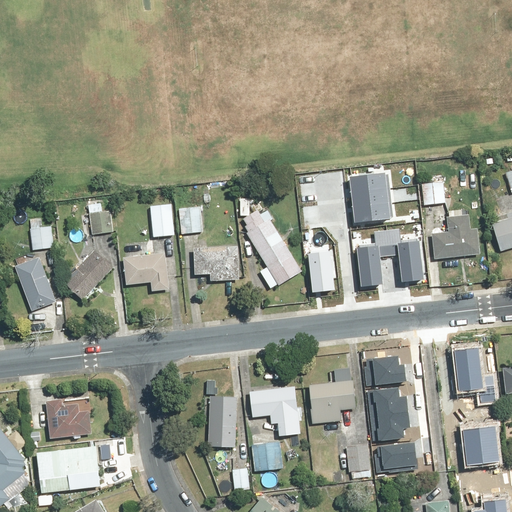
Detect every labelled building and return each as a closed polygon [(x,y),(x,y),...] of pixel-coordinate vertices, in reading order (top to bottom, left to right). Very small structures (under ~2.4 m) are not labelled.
[(350,177),(355,223),(392,219),(386,173),(350,177)] [(447,203),(445,182),(424,185),(426,205),(447,203)] [(112,203),(90,205),(94,234),(116,231),(112,203)] [(174,203),(153,206),(158,246),(178,244),(174,203)] [(203,206),(181,208),(184,236),(206,233),(203,206)] [(473,229),(472,214),(468,215),(468,209),(449,211),(451,232),(435,233),(437,259),(483,254),(480,228),(473,229)] [(305,272),(274,223),(278,220),(271,210),(262,215),(259,210),(246,218),(250,225),(247,227),(251,233),(250,234),(270,267),(262,272),(273,290),(280,285),(282,287),(305,272)] [(498,223),(495,224),(503,252),(511,249),(511,212),(496,217),(498,223)] [(32,220),(33,229),(32,229),(35,251),(56,248),(54,227),(51,227),(50,218),(32,220)] [(402,281),(424,279),(420,241),(401,243),(399,228),(387,229),(390,255),(399,254),(402,281)] [(358,248),(362,286),(384,283),(381,256),(390,255),(387,229),(375,231),(377,246),(358,248)] [(241,247),(197,248),(198,276),(213,276),(214,282),(242,280),(241,247)] [(95,290),(117,266),(99,249),(68,283),(89,302),(98,293),(95,290)] [(308,254),(312,291),(335,289),(331,252),(308,254)] [(126,258),(128,285),(153,283),(154,292),(176,291),(173,254),(126,258)] [(17,264),(32,307),(56,299),(41,256),(17,264)] [(453,348),(457,390),(478,388),(479,403),(496,401),(493,376),(481,378),(477,345),(453,348)] [(363,368),(365,387),(406,382),(404,366),(398,366),(397,358),(365,361),(366,367),(363,368)] [(356,382),(312,385),(314,424),(343,422),(342,412),(358,411),(356,382)] [(298,388),(253,392),(255,418),(273,416),(274,425),(281,424),(282,436),(302,434),(298,388)] [(399,388),(367,391),(370,416),(407,412),(406,397),(400,398),(399,388)] [(240,396),(212,395),(211,446),(238,447),(240,396)] [(65,406),(64,400),(48,402),(54,439),(93,434),(89,409),(81,410),(80,404),(65,406)] [(370,416),(372,440),(403,437),(402,427),(409,427),(407,412),(370,416)] [(27,460),(0,428),(0,508),(13,498),(7,491),(18,482),(29,473),(24,468),(30,463),(27,460)] [(494,428),(463,432),(467,465),(498,462),(494,428)] [(282,442),(254,445),(257,472),(285,469),(282,442)] [(38,449),(41,489),(100,484),(96,443),(38,449)] [(375,455),(377,473),(417,469),(414,443),(377,447),(378,455),(375,455)] [(370,445),(349,446),(350,473),(353,473),(372,471),(370,445)] [(250,468),(235,469),(236,491),(252,490),(250,468)] [(281,511),(262,498),(252,511),(281,511)] [(473,511),(472,511),(507,511),(506,499),(484,501),(485,510),(473,511)] [(106,511),(99,500),(77,511),(106,511)] [(453,511),(452,502),(429,504),(429,511),(453,511)]
